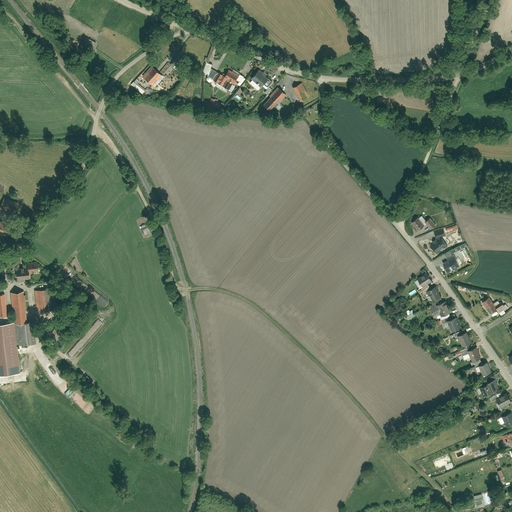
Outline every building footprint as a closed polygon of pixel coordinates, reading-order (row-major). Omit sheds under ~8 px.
[(205,56),(204,60),(209,62),(213,47),(211,46),(207,57),(205,56)] [(180,52),(163,72),(171,78),(187,58),(180,52)] [(206,64),(203,73),(208,75),(211,65),(206,64)] [(150,66),(141,77),(153,88),(162,77),(150,66)] [(176,74),(180,78),(186,70),(181,67),(176,74)] [(211,70),(207,76),(213,79),(216,72),(211,70)] [(217,72),(212,80),(229,91),(233,84),(234,84),(238,77),(228,71),(225,77),(217,72)] [(257,90),(260,87),(260,88),(268,79),(258,71),(251,79),(252,81),(250,84),(257,90)] [(144,95),(149,89),(137,79),(132,85),(144,95)] [(262,87),(266,90),(272,83),(268,80),(262,87)] [(301,84),(292,88),(300,102),(308,98),(301,84)] [(263,105),(270,111),(285,96),(278,89),(263,105)] [(364,101),(366,97),(357,91),(355,95),(364,101)] [(211,101),(210,109),(217,110),(218,102),(211,101)] [(3,199),(0,207),(0,209),(13,214),(16,203),(3,199)] [(425,221),(422,217),(419,220),(417,218),(411,223),(418,231),(424,226),(422,224),(425,221)] [(434,226),(429,219),(425,223),(430,229),(434,226)] [(0,223),(0,235),(6,238),(10,228),(0,223)] [(443,230),(434,232),(435,238),(445,236),(443,230)] [(432,242),(434,245),(431,248),(436,255),(449,243),(444,237),(438,241),(436,239),(432,242)] [(449,251),(450,255),(465,249),(463,245),(449,251)] [(456,258),(443,264),(447,273),(460,267),(456,258)] [(37,262),(26,263),(26,267),(15,268),(16,280),(29,279),(28,273),(38,272),(37,262)] [(414,281),(419,289),(431,282),(427,274),(414,281)] [(57,296),(63,295),(61,287),(55,289),(57,296)] [(436,287),(427,291),(432,301),(441,296),(436,287)] [(50,288),(34,291),(38,311),(54,309),(50,288)] [(23,292),(10,293),(13,323),(26,322),(23,292)] [(499,301),(493,304),(489,297),(482,302),(489,313),(495,310),(496,311),(503,306),(499,301)] [(436,306),(430,309),(434,316),(439,314),(441,316),(450,312),(445,302),(436,306)] [(497,311),(499,315),(508,309),(505,306),(497,311)] [(457,317),(445,323),(450,333),(463,328),(457,317)] [(13,323),(16,346),(35,344),(32,321),(26,322),(13,323)] [(67,327),(58,321),(50,333),(59,339),(67,327)] [(466,333),(457,337),(462,348),(471,344),(466,333)] [(469,352),(473,361),(482,357),(477,346),(468,350),(469,352)] [(491,371),(487,361),(482,364),(479,365),(483,374),(491,371)] [(499,388),(495,379),(489,381),(489,382),(487,383),(488,384),(480,387),(484,396),(492,393),(491,392),(499,388)] [(501,406),(511,401),(508,393),(498,397),(496,398),(501,406)] [(511,424),(511,412),(502,416),(507,427),(511,424)] [(511,444),(511,431),(502,435),(504,442),(509,441),(511,445),(511,444)] [(475,499),(477,508),(486,505),(483,497),(475,499)]
